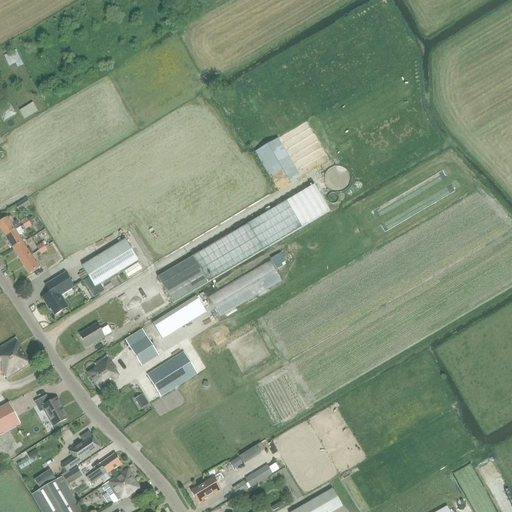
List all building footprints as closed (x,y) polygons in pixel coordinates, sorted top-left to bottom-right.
[(32,103),(19,111),(25,120),(38,111),(32,103)] [(269,139),(254,146),(264,168),(279,161),(269,139)] [(173,304),(264,251),(330,212),(314,185),(158,278),(173,304)] [(19,212),(30,205),(26,199),(15,206),(19,212)] [(0,229),(4,237),(20,227),(17,221),(15,223),(10,216),(7,218),(0,222),(0,229)] [(12,249),(22,243),(18,236),(24,233),(20,227),(4,237),(12,249)] [(95,287),(138,261),(125,240),(82,266),(95,287)] [(20,262),(33,254),(30,249),(27,251),(22,243),(12,249),(20,262)] [(33,254),(20,262),(28,274),(38,268),(34,262),(37,260),(33,254)] [(265,262),(204,292),(213,311),(275,282),(265,262)] [(48,286),(52,292),(43,297),(48,305),(49,305),(55,315),(67,308),(60,296),(74,287),(66,274),(45,286),(46,287),(48,286)] [(140,316),(162,306),(157,294),(135,304),(140,316)] [(155,337),(200,312),(191,295),(142,322),(146,330),(149,328),(155,337)] [(96,324),(79,335),(87,348),(104,337),(96,324)] [(142,367),(159,356),(143,330),(125,341),(142,367)] [(0,374),(2,373),(6,380),(31,365),(15,339),(0,347),(0,374)] [(147,376),(161,398),(198,375),(183,353),(147,376)] [(100,392),(119,377),(116,371),(117,370),(108,358),(106,355),(94,364),(96,367),(87,373),(100,392)] [(47,396),(35,403),(39,411),(42,409),(52,427),(68,419),(57,400),(51,403),(47,396)] [(9,403),(0,407),(0,435),(21,424),(9,403)] [(77,465),(102,449),(93,435),(92,436),(89,432),(80,438),(83,442),(69,451),(73,458),(62,465),(66,472),(69,470),(77,465)] [(10,439),(3,443),(10,454),(16,450),(10,439)] [(239,456),(243,463),(261,452),(257,446),(239,456)] [(102,467),(86,478),(91,485),(100,479),(103,484),(110,479),(109,477),(116,472),(114,470),(121,466),(114,455),(100,465),(102,467)] [(12,462),(15,469),(26,464),(22,457),(12,462)] [(224,462),(228,467),(236,462),(232,457),(224,462)] [(246,481),(244,482),(248,489),(250,487),(251,488),(273,474),(269,468),(269,467),(246,481)] [(77,468),(63,477),(68,485),(72,483),(75,487),(79,484),(76,480),(82,477),(77,468)] [(128,470),(109,483),(103,487),(105,492),(106,491),(114,504),(120,500),(121,502),(140,489),(128,470)] [(39,477),(35,480),(40,489),(45,486),(55,479),(50,471),(39,477)] [(81,511),(62,477),(31,495),(41,511),(81,511)] [(213,495),(221,491),(213,478),(205,483),(205,482),(190,492),(198,505),(213,496),(213,495)] [(249,489),(248,489),(244,482),(234,489),(238,496),(249,489)] [(292,511),(334,511),(343,507),(332,489),(292,511)] [(511,511),(511,507),(503,490),(491,496),(498,511),(511,511)]
